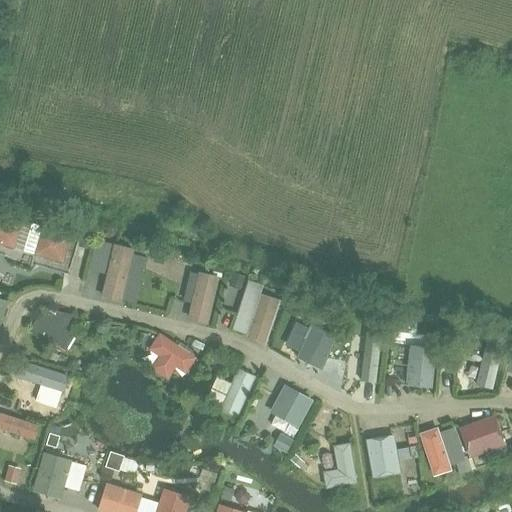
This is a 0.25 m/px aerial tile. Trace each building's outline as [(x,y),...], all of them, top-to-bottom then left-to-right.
[(14,248),(14,247),(16,248),(24,221),(0,213),(0,242),(7,245),(7,246),(14,248)] [(62,263),(63,262),(65,262),(73,236),(42,226),(34,253),(56,260),(56,261),(62,263)] [(123,301),(136,247),(116,242),(102,296),(123,301)] [(81,261),(91,264),(95,248),(86,245),(81,261)] [(145,295),(151,249),(139,248),(132,293),(145,295)] [(210,322),(222,274),(201,269),(190,317),(210,322)] [(267,342),(282,298),(263,291),(248,335),(267,342)] [(0,328),(9,300),(0,296),(0,328)] [(66,328),(74,313),(48,307),(44,315),(40,313),(31,328),(67,349),(76,334),(66,328)] [(394,314),(392,327),(405,328),(407,315),(394,314)] [(323,368),(338,336),(311,323),(304,337),(306,338),(297,356),(323,368)] [(187,373),(199,356),(192,351),(194,349),(181,341),(180,343),(161,331),(150,348),(160,355),(152,367),(169,378),(177,366),(187,373)] [(377,382),(383,333),(368,331),(362,381),(377,382)] [(494,388),(507,338),(489,334),(477,384),(494,388)] [(433,387),(437,346),(411,344),(407,385),(433,387)] [(226,369),(231,356),(217,350),(211,363),(226,369)] [(64,391),(69,375),(21,359),(15,376),(64,391)] [(238,415),(256,375),(238,367),(220,407),(238,415)] [(286,387),(273,412),(298,426),(312,401),(286,387)] [(508,443),(496,411),(460,425),(472,456),(508,443)] [(0,428),(34,439),(39,425),(0,412),(0,428)] [(293,447),(302,430),(288,422),(279,439),(293,447)] [(454,467),(439,424),(421,430),(435,474),(454,467)] [(403,471),(396,431),(367,437),(374,476),(403,471)] [(352,440),(334,444),(338,467),(324,469),(328,487),(360,481),(352,440)] [(62,498),(74,459),(45,450),(33,489),(62,498)] [(120,472),(120,470),(124,459),(124,457),(111,453),(106,467),(120,472)] [(427,457),(409,457),(410,484),(428,484),(427,457)] [(30,478),(30,460),(19,460),(19,478),(30,478)] [(305,462),(299,468),(304,472),(309,466),(305,462)] [(106,483),(97,511),(98,511),(136,511),(142,494),(106,483)] [(187,511),(193,495),(165,486),(157,511),(187,511)] [(277,501),(272,495),(268,499),(273,504),(277,501)] [(247,511),(248,510),(220,502),(216,511),(247,511)]
